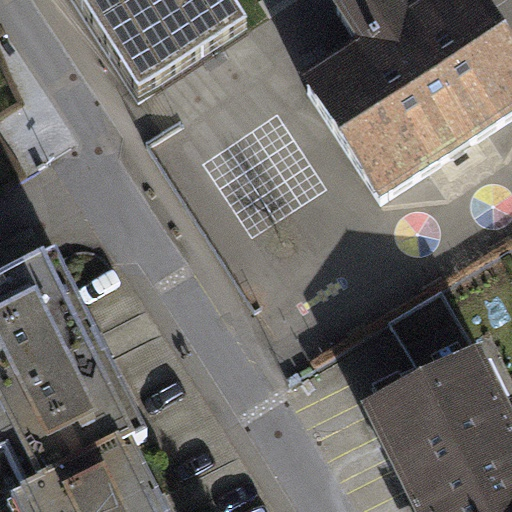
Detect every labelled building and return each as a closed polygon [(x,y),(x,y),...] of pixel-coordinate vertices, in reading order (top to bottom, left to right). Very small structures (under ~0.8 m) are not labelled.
[(213,58),(248,35),(225,0),(70,0),(139,106),(213,58)] [(511,63),(470,0),(453,0),(407,30),(387,0),(359,0),(338,14),(366,57),(308,95),(381,208),(460,156),(511,122),(511,63)] [(0,438),(32,500),(131,448),(145,441),(103,359),(94,343),(96,342),(56,264),(20,283),(1,246),(0,246),(0,438)] [(419,376),(470,345),(442,299),(391,330),(419,376)] [(511,511),(511,430),(478,362),(369,416),(416,511),(511,511)] [(161,511),(157,503),(158,502),(131,448),(32,500),(37,511),(161,511)]
